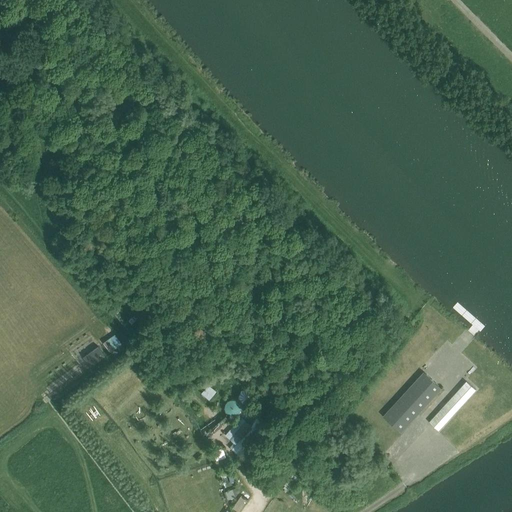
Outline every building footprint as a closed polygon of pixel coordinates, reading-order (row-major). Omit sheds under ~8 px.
[(116,333),(104,342),(111,352),(123,343),(116,333)] [(97,346),(83,356),(90,366),(105,356),(97,346)] [(424,372),(383,416),(401,433),(442,388),(424,372)] [(442,409),(430,422),(438,430),(475,390),(466,382),(445,405),(442,409)] [(209,384),(202,393),(210,399),(217,391),(209,384)] [(260,401),(252,409),(241,407),(240,405),(238,402),(236,400),(233,400),(230,400),(228,402),(226,405),(225,408),(226,411),(228,413),(230,415),(230,419),(237,419),(237,417),(242,417),(226,435),(234,443),(230,447),(242,457),(246,452),(244,451),(245,450),(251,455),(265,439),(243,418),(250,418),(255,414),(262,422),(256,428),(260,432),(280,407),(277,403),(267,410),(260,401)] [(216,450),(217,458),(226,457),(224,449),(216,450)]
